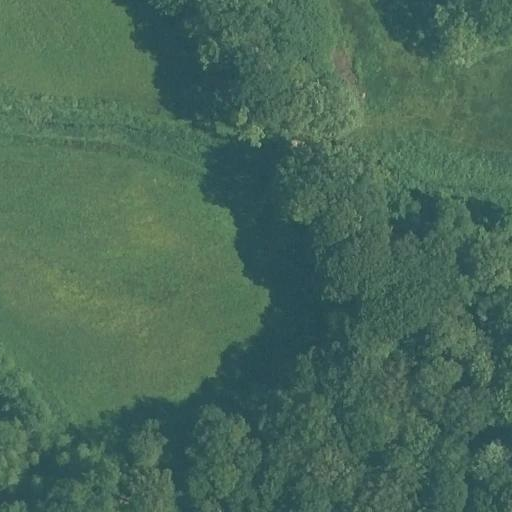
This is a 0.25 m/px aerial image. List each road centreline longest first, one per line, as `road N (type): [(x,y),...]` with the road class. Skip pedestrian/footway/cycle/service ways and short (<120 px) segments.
road 1 (track): [(228,0),(305,170),(383,282),(394,330)]
road 2 (track): [(99,511),(175,471),(267,463),(380,362),(394,330)]
road 3 (track): [(394,330),(469,356),(511,352)]
